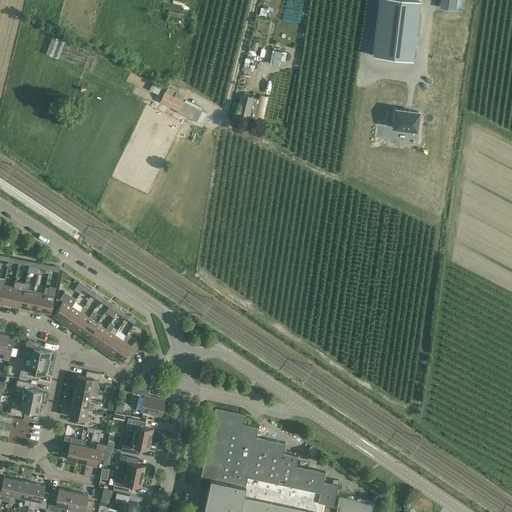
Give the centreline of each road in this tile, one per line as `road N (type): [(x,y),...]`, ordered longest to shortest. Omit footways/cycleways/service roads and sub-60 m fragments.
road 1 (tertiary): [(180,357),(160,310),(0,205)]
road 2 (tertiary): [(461,511),(297,401)]
road 3 (tertiary): [(297,401),(221,350),(180,357)]
road 4 (residential): [(160,511),(186,391)]
road 5 (residential): [(66,348),(120,372),(180,357)]
